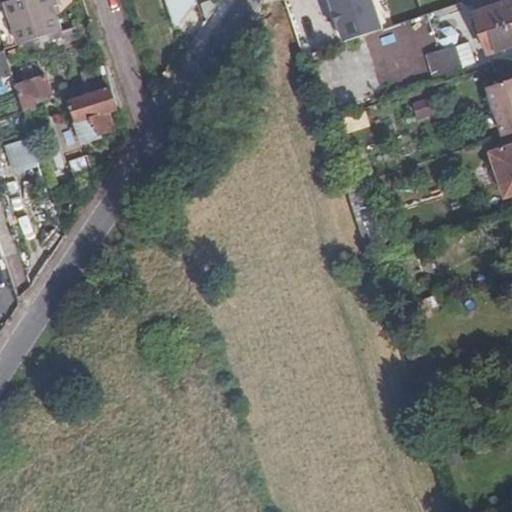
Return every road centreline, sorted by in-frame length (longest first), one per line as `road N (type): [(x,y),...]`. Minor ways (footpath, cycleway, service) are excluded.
road 1 (residential): [(119,184),(245,0)]
road 2 (residential): [(119,184),(0,361)]
